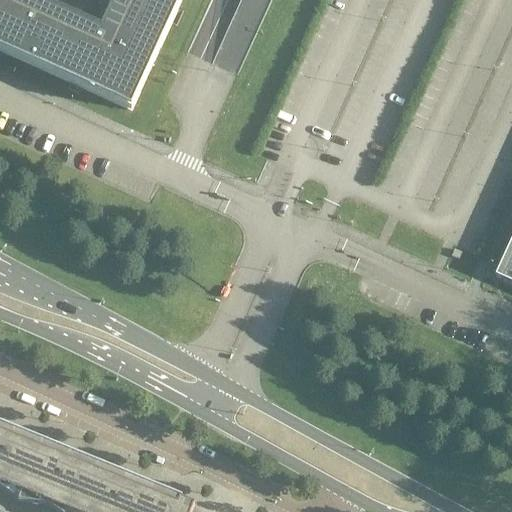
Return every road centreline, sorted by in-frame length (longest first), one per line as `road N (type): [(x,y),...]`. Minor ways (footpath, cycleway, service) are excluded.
road 1 (primary): [(454,511),(0,268)]
road 2 (primary): [(0,315),(347,492)]
road 3 (residential): [(233,480),(0,366)]
